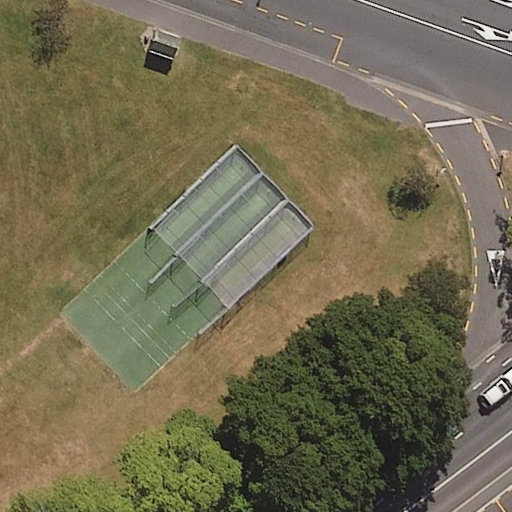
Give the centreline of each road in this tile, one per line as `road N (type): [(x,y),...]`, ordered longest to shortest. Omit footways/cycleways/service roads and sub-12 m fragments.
road 1 (secondary): [(447,480),(495,314),(500,235),(488,193),(431,81),(349,0)]
road 2 (secondary): [(511,53),(359,0)]
